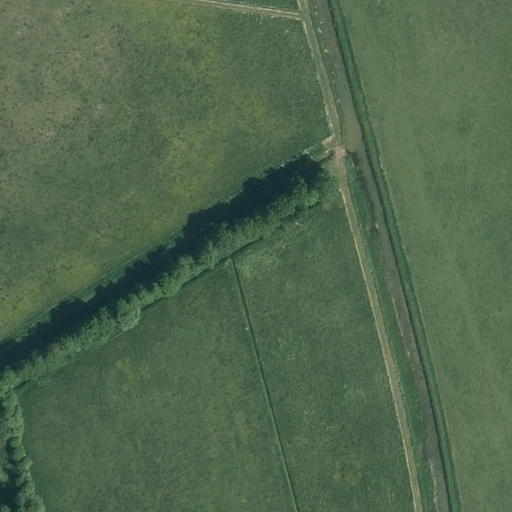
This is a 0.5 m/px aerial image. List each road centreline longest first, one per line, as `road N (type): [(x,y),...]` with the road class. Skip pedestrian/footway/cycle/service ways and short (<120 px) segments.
road 1 (track): [(420,511),(305,16)]
road 2 (track): [(335,145),(0,348)]
